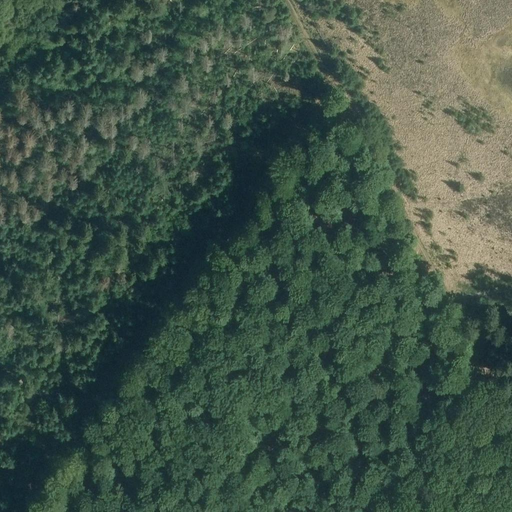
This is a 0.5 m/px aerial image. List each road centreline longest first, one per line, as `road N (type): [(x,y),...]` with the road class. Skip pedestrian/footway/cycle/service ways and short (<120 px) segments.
road 1 (track): [(285,0),(335,91),(19,511)]
road 2 (track): [(511,409),(335,91)]
